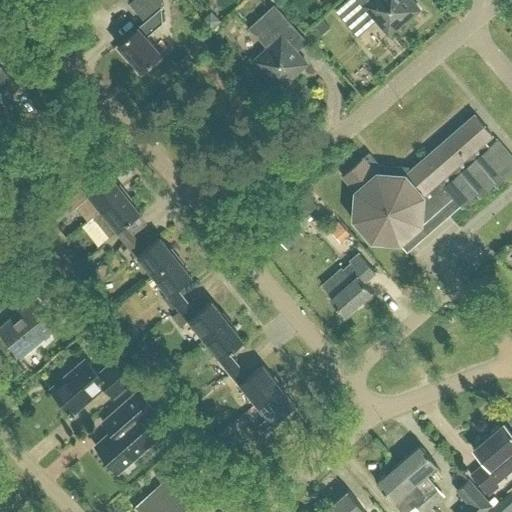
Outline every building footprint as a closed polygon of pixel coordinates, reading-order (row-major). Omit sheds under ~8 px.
[(162,22),(159,0),(131,0),(128,2),(144,20),(117,44),(141,71),(161,53),(146,36),(162,22)] [(368,0),(368,1),(367,0),(346,0),(335,10),(357,35),(375,19),(388,33),(404,19),(406,21),(420,9),(411,0),(368,0)] [(301,35),(274,5),(249,27),(267,47),(253,60),(267,76),(266,77),(278,91),(291,79),(290,78),(306,62),(290,45),(301,35)] [(329,27),(323,20),(307,33),(313,40),(329,27)] [(0,102),(19,86),(0,65),(0,102)] [(511,171),(511,157),(474,114),(410,170),(407,167),(378,164),(369,152),(343,175),(354,188),(352,219),(371,241),(401,243),(407,249),(460,203),(462,206),(477,192),(479,195),(494,182),(497,185),(511,171)] [(354,147),(344,156),(348,161),(358,152),(354,147)] [(101,210),(124,192),(108,172),(97,181),(89,171),(58,196),(69,210),(89,195),(101,210)] [(115,230),(125,243),(134,236),(124,224),(140,212),(124,192),(101,210),(116,229),(115,230)] [(289,222),(273,237),(285,250),(301,235),(289,222)] [(49,248),(28,224),(19,232),(39,256),(49,248)] [(57,224),(41,237),(51,250),(67,237),(57,224)] [(134,236),(125,243),(136,256),(137,255),(152,274),(175,256),(159,236),(144,248),(134,236)] [(46,267),(30,249),(12,264),(28,283),(46,267)] [(375,272),(358,253),(350,260),(351,262),(342,270),(341,268),(323,284),(333,296),(330,298),(343,314),(371,290),(363,282),(375,272)] [(175,256),(152,274),(168,293),(167,294),(177,307),(185,300),(176,288),(191,276),(175,256)] [(55,282),(47,272),(29,286),(37,296),(55,282)] [(55,327),(33,299),(0,325),(0,331),(20,355),(55,327)] [(189,319),(204,338),(227,320),(210,300),(195,312),(185,300),(177,307),(180,310),(172,316),(180,327),(189,319)] [(243,340),(227,320),(204,338),(219,358),(218,359),(228,372),(237,364),(227,352),(243,340)] [(137,375),(119,354),(97,373),(84,358),(50,387),(72,414),(105,386),(113,396),(137,375)] [(247,376),(237,364),(228,372),(238,384),(240,383),(255,402),(278,384),(262,364),(247,376)] [(294,404),(278,384),(255,402),(268,418),(259,425),(265,434),(279,424),(275,419),(294,404)] [(95,445),(118,471),(157,437),(147,425),(159,414),(138,390),(102,421),(111,431),(95,445)] [(511,448),(511,433),(503,423),(474,448),(485,462),(470,474),(488,494),(498,485),(496,482),(511,468),(511,459),(506,453),(511,448)] [(419,444),(398,462),(433,504),(443,495),(425,473),(436,464),(419,444)] [(193,475),(175,455),(155,473),(163,481),(135,506),(141,511),(180,511),(195,500),(182,485),(193,475)] [(422,511),(423,511),(433,504),(398,462),(376,481),(393,501),(402,511),(404,511),(415,503),(422,511)] [(483,511),(491,505),(468,479),(456,491),(467,503),(456,511),(483,511)] [(326,509),(328,511),(361,511),(364,510),(348,490),(326,509)] [(506,511),(511,507),(511,493),(510,491),(485,511),(506,511)]
